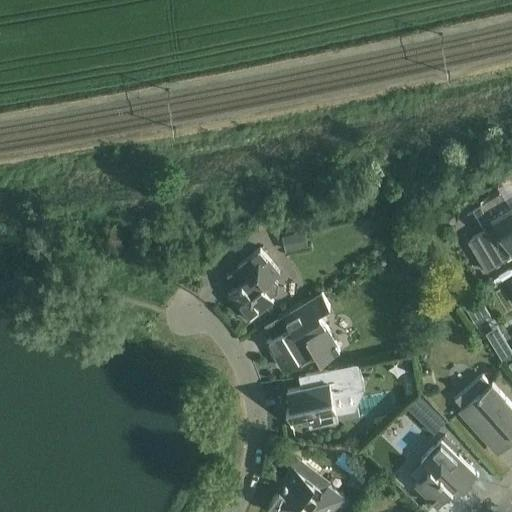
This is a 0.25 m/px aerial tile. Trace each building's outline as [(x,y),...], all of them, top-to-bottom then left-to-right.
[(511,205),(510,206),(501,192),(473,208),(486,230),(468,241),(487,272),(511,256),(511,205)] [(271,298),(278,293),(273,288),(278,283),(274,277),(280,272),(261,248),(238,267),(247,279),(228,294),(250,320),(274,301),(271,298)] [(405,290),(421,279),(411,265),(396,276),(405,290)] [(330,306),(321,292),(310,299),(282,316),(264,326),(265,328),(284,316),(290,327),(267,341),(283,369),(298,360),(302,364),(318,355),(321,360),(340,348),(319,313),(330,306)] [(290,401),(286,401),(292,432),(294,431),(292,422),(308,419),(310,428),(322,425),(339,422),(333,396),(365,389),(360,363),(340,367),(306,375),(308,386),(288,391),(290,401)] [(483,375),(455,399),(463,408),(462,410),(500,452),(511,441),(511,404),(492,383),(490,384),(483,375)] [(420,433),(431,444),(444,430),(433,420),(420,433)] [(478,474),(456,453),(460,449),(446,436),(443,440),(442,439),(422,459),(430,468),(416,483),(438,504),(451,491),(455,496),(463,487),(464,488),(478,474)] [(280,490),(268,505),(277,511),(309,511),(311,509),(314,511),(333,511),(344,498),(328,485),(324,490),(318,485),(325,476),(303,459),(296,469),(293,466),(277,487),(280,490)] [(344,498),(333,511),(348,511),(354,505),(344,498)]
